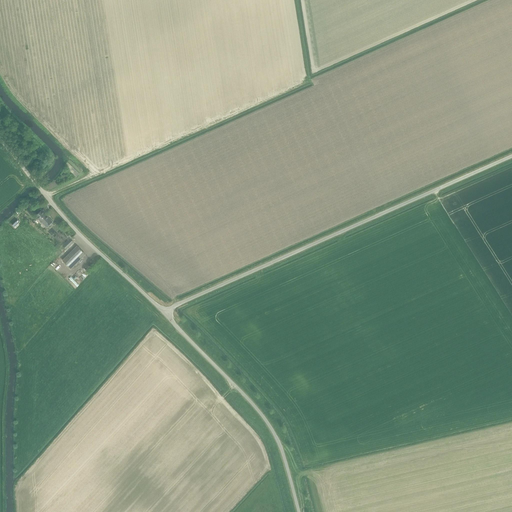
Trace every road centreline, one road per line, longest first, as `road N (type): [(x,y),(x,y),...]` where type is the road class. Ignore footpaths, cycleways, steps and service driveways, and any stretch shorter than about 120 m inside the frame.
road 1 (unclassified): [(164,313),(511,156)]
road 2 (unclassified): [(298,511),(268,423),(164,313)]
road 3 (unclassified): [(164,313),(83,238),(0,138)]
